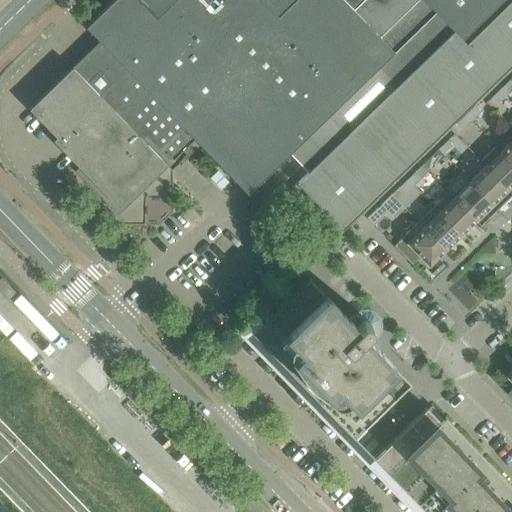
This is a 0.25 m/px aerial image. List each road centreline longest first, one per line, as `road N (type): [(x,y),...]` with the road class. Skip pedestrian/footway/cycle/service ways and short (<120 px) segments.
road 1 (secondary): [(0,208),(291,511)]
road 2 (residential): [(454,362),(357,266)]
